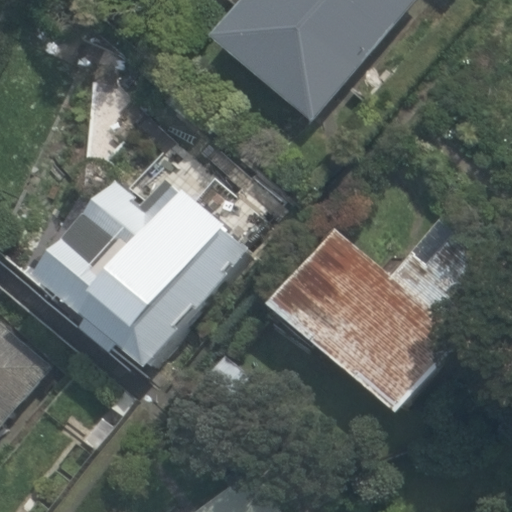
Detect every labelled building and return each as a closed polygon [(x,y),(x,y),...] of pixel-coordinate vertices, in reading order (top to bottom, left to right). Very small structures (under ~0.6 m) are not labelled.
[(420,0),(256,0),(217,47),(312,128),(420,0)] [(256,246),(154,159),(51,278),(153,366),(256,246)] [(459,332),(334,238),(270,323),(395,416),(459,332)] [(0,446),(60,372),(0,323),(0,446)] [(288,511),(259,474),(207,511),(288,511)]
